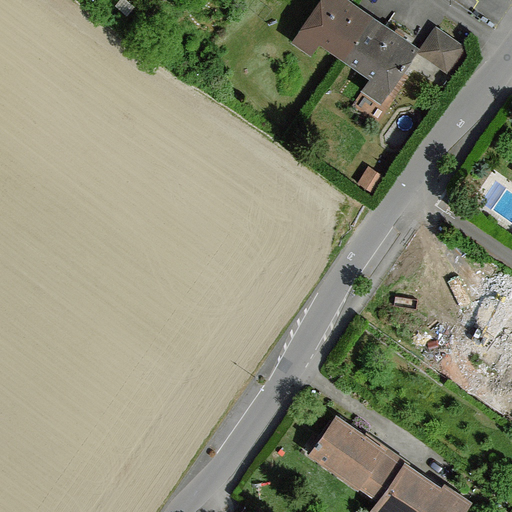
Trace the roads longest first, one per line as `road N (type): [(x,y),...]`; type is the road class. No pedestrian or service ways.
road 1 (tertiary): [(177,511),(227,459),(407,184)]
road 2 (tertiary): [(407,184),(511,57)]
road 3 (residential): [(407,184),(511,257)]
